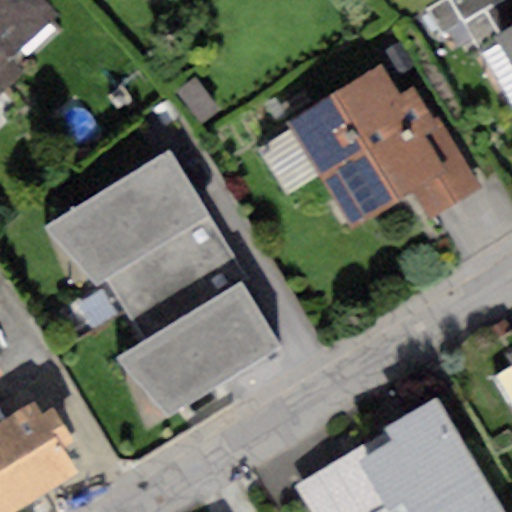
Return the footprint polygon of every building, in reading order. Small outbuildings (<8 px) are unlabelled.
[(0,0),(0,90),(20,72),(6,60),(53,16),(39,0),(0,0)] [(443,0),(426,10),(441,37),(505,0),(443,0)] [(511,0),(505,0),(461,26),(475,49),(497,36),(511,28),(511,0)] [(511,28),(497,36),(511,62),(511,28)] [(379,66),(283,122),(350,235),(411,199),(426,225),(482,192),(430,104),(424,108),(412,87),(397,96),(379,66)] [(195,81),(178,94),(203,125),(220,112),(195,81)] [(169,150),(43,227),(95,289),(107,281),(209,220),(169,150)] [(246,280),(209,220),(107,281),(144,342),(246,280)] [(284,347),(246,280),(144,342),(113,360),(166,416),(284,347)] [(358,447),(292,486),(307,511),(389,511),(399,507),(401,511),(501,511),(434,397),(386,426),(394,438),(363,456),(358,447)] [(1,423),(0,423),(0,511),(9,511),(74,473),(59,447),(73,439),(52,406),(41,413),(34,402),(1,423)]
